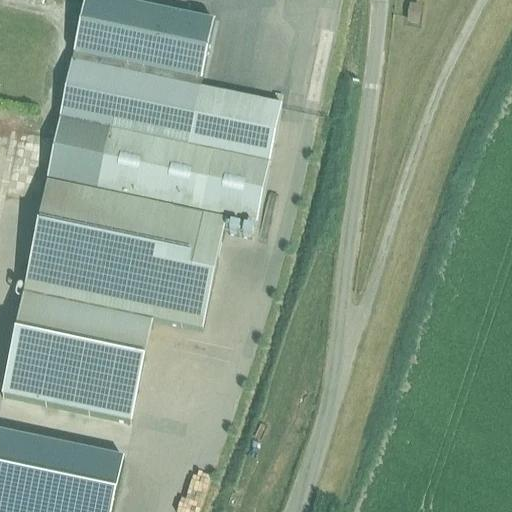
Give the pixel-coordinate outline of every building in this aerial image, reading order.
[(86,0),(61,121),(1,399),(131,427),(153,326),(201,337),(225,223),(255,229),(280,111),(199,94),(215,24),(96,0),(86,0)] [(286,43),(291,10),(266,6),(260,39),(286,43)] [(411,9),(409,24),(417,25),(419,10),(411,9)] [(261,49),(260,76),(281,77),(282,50),(261,49)] [(0,433),(0,511),(113,511),(124,460),(0,433)]
